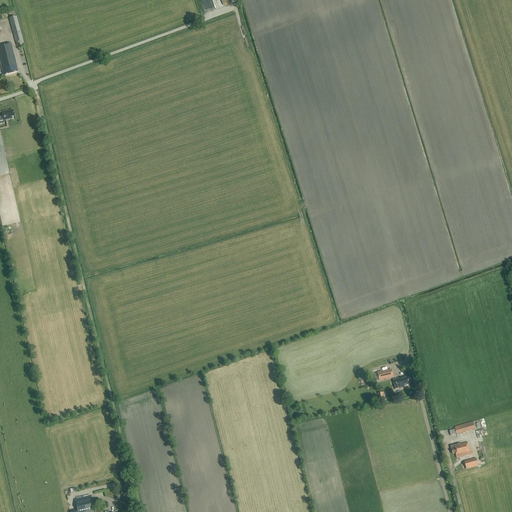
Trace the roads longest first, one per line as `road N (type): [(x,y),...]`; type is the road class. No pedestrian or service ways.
road 1 (track): [(32,88),(140,511)]
road 2 (track): [(450,511),(418,390)]
